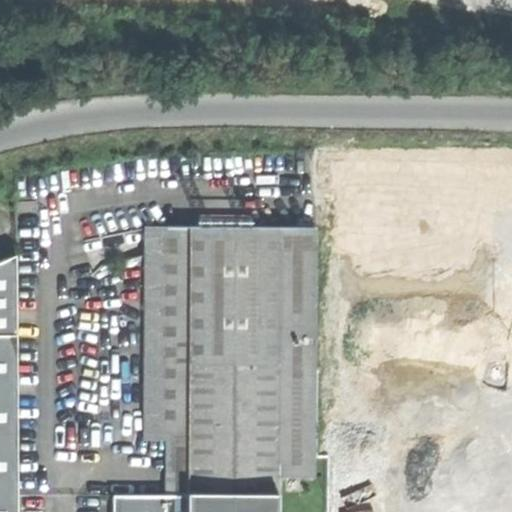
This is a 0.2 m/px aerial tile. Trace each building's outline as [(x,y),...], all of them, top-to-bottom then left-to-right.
[(511,511),(511,175),(331,178),(329,511),(511,511)] [(142,440),(166,441),(168,227),(145,227),(142,440)] [(278,511),(279,477),(315,477),(315,456),(315,229),(168,227),(166,441),(166,495),(188,495),(188,511),(278,511)] [(0,511),(17,511),(16,255),(0,261),(0,511)] [(188,511),(188,495),(166,495),(114,494),(114,511),(188,511)]
